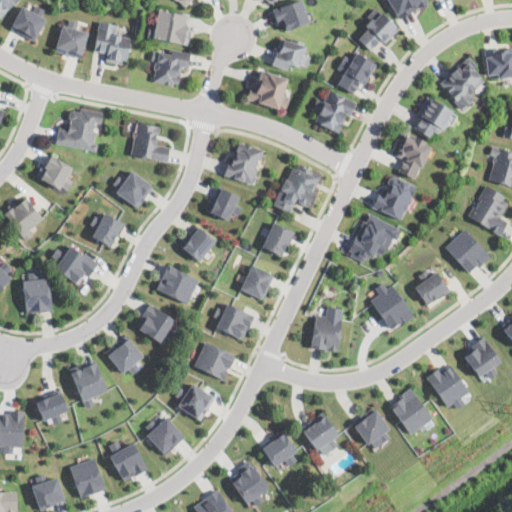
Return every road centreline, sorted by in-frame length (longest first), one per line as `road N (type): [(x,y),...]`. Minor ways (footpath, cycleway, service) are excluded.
road 1 (residential): [(511,16),(480,21),(436,44),(391,96),(230,425),(183,478),(118,511)]
road 2 (residential): [(354,170),(253,121),(45,78),(0,55)]
road 3 (residential): [(0,342),(57,342),(95,324),(114,304),(192,175),(206,112)]
road 4 (residential): [(511,273),(377,373),(309,378),(262,363)]
